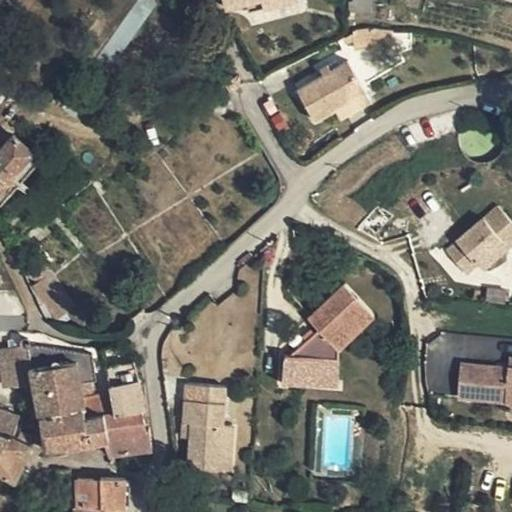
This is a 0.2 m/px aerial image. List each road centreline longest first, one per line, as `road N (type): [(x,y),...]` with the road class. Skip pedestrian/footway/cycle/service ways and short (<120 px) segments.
road 1 (residential): [(511,94),(411,113),(297,193),(150,332),(99,343),(0,327)]
road 2 (unknown): [(297,193),(409,274),(419,416),(428,435),(511,454)]
